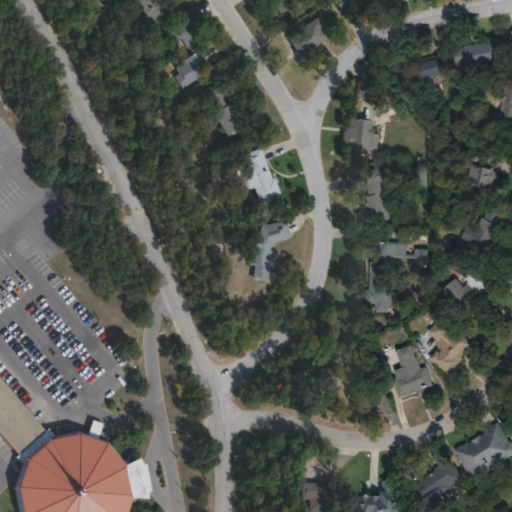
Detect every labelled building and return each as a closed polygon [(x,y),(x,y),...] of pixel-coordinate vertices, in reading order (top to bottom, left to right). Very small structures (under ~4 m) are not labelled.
[(160,26),(147,34),(126,0),(152,0),(165,20),(159,24),(160,26)] [(296,0),(300,5),(284,16),(278,7),(271,11),(264,0),(296,0)] [(366,0),(344,13),(336,0),(366,0)] [(314,53),(302,59),(288,35),(320,16),(326,26),(322,29),(327,38),(311,48),(314,53)] [(189,36),(198,51),(193,54),(207,75),(176,96),(168,83),(173,80),(169,76),(177,70),(175,68),(184,62),(174,46),(171,48),(163,36),(183,23),(191,35),(189,36)] [(483,71),(474,73),(473,71),(460,74),(454,49),(497,39),(500,51),(493,53),(495,62),(482,65),(483,71)] [(434,79),(424,82),(419,64),(438,58),(437,55),(440,54),(439,53),(446,51),(452,70),(433,75),(434,79)] [(511,78),(511,126),(501,125),(509,78),(511,78)] [(216,82),(229,102),(232,101),(244,120),(236,125),(239,130),(229,137),(210,108),(200,115),(190,99),(216,82)] [(377,125),(376,133),(382,134),(380,148),(371,147),(370,155),(362,154),(362,157),(347,156),(348,144),(343,144),(345,130),(347,131),(348,126),(350,126),(351,117),(374,120),(373,125),(377,125)] [(261,148),(273,179),(275,178),(280,192),(269,196),(271,201),(261,205),(254,186),(244,190),(233,158),(261,148)] [(386,194),(392,220),(381,223),(380,218),(370,220),(366,205),(370,204),(368,196),(369,196),(364,173),(390,167),(395,192),(386,194)] [(496,171),(490,194),(468,188),(472,174),(477,175),(479,167),(496,171)] [(466,222),(462,230),(445,223),(447,201),(461,203),(460,216),(466,222)] [(502,215),(500,231),(478,269),(473,266),(472,268),(461,263),(467,244),(469,245),(479,227),(481,229),(484,213),(502,215)] [(288,242),(272,248),(270,261),(273,261),(271,275),(266,274),(264,288),(249,285),(252,272),(244,271),(248,247),(256,248),(258,235),(283,228),(288,242)] [(415,248),(415,255),(427,255),(427,275),(414,276),(414,264),(397,264),(397,284),(391,284),(391,301),(389,301),(389,318),(375,319),(375,310),(365,310),(364,269),(373,269),(372,249),(415,248)] [(493,298),(454,327),(441,311),(468,289),(463,281),(463,276),(495,279),(493,298)] [(438,327),(447,334),(450,330),(472,348),(461,362),(463,364),(448,382),(429,366),(429,365),(443,348),(441,346),(439,349),(427,339),(438,327)] [(411,352),(420,375),(424,373),(432,392),(398,404),(392,389),(398,387),(395,378),(401,376),(395,358),(411,352)] [(369,358),(377,371),(379,371),(385,384),(369,392),(365,380),(349,389),(351,392),(344,396),(307,399),(304,387),(317,384),(317,375),(337,375),(344,372),(342,366),(353,359),(356,365),(369,358)] [(0,379),(45,431),(48,429),(55,438),(81,435),(88,437),(93,421),(103,424),(97,440),(107,444),(125,465),(140,458),(142,464),(145,464),(150,490),(148,491),(148,498),(131,497),(126,511),(18,511),(14,488),(22,464),(16,457),(18,454),(0,433),(0,379)] [(506,457),(492,466),(488,459),(472,468),(459,448),(499,422),(507,435),(501,439),(505,446),(501,449),(506,457)] [(446,456),(454,467),(456,466),(464,478),(452,487),(453,489),(445,495),(452,504),(440,511),(423,511),(409,491),(425,479),(423,477),(439,466),(437,462),(446,456)] [(400,481),(397,511),(363,511),(364,495),(380,496),(380,491),(383,491),(383,481),(400,481)] [(328,484),(326,511),(303,511),(304,500),(297,500),(298,482),(328,484)]
